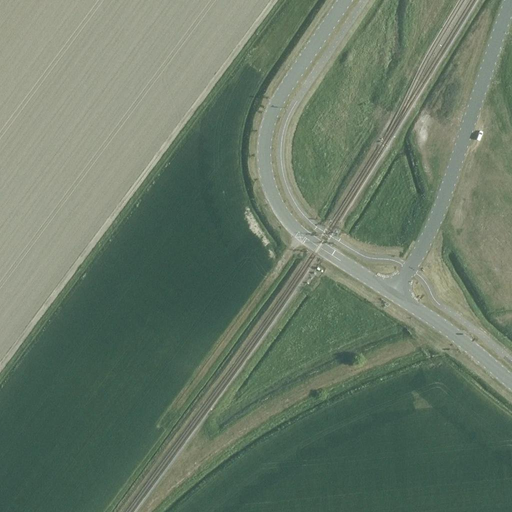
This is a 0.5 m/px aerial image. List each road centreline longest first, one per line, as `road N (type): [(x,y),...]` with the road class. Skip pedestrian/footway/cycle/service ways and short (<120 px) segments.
road 1 (unclassified): [(393,295),(299,234),(266,182),(263,147),(273,110),(344,0)]
road 2 (tertiary): [(393,295),(441,204),(510,0)]
road 3 (tertiary): [(511,383),(393,295)]
